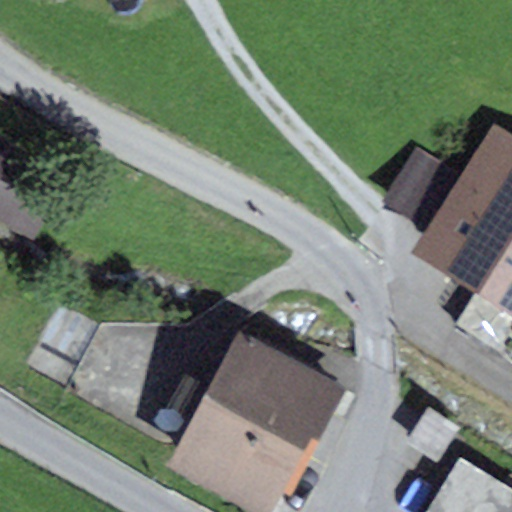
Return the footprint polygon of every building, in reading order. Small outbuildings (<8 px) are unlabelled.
[(457,328),(507,360),(511,352),(511,154),(502,147),(439,246),(489,277),(457,328)] [(0,212),(28,229),(56,182),(0,148),(0,212)] [(58,303),(22,369),(66,393),(102,326),(58,303)] [(256,343),(189,469),(260,507),(282,466),(297,474),(330,412),(318,405),(330,382),(256,343)] [(511,511),(511,491),(463,462),(432,511),(511,511)]
